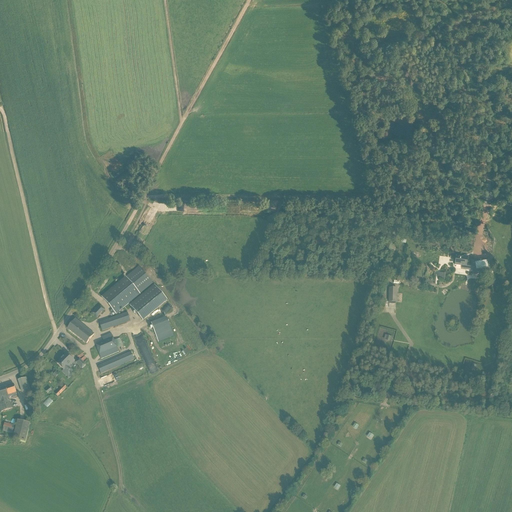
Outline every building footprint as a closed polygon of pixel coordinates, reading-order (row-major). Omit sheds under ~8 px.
[(391,225),(385,253),(390,255),(397,226),(391,225)] [(455,265),(455,266),(461,267),(466,267),(466,270),(474,271),(482,270),(483,273),(491,271),(489,259),(472,262),(473,266),(466,265),(467,259),(463,259),(456,257),(456,258),(455,265)] [(102,298),(105,301),(112,310),(114,312),(116,314),(153,284),(139,267),(102,298)] [(154,286),(130,306),(143,321),(167,301),(154,286)] [(388,303),(389,303),(389,304),(395,304),(395,303),(397,303),(397,288),(389,288),(388,303)] [(92,313),(95,317),(97,318),(104,311),(99,306),(92,313)] [(130,321),(127,313),(99,323),(102,331),(130,321)] [(151,324),(158,343),(174,336),(166,318),(151,324)] [(67,329),(71,332),(86,344),(94,334),(87,329),(79,323),(75,320),(67,329)] [(103,342),(95,345),(101,359),(119,352),(117,348),(123,346),(120,338),(114,341),(111,333),(102,337),(103,342)] [(134,360),(130,352),(97,366),(101,374),(134,360)] [(61,360),(57,364),(61,368),(64,371),(63,372),(66,375),(69,373),(71,371),(68,368),(68,367),(74,361),(71,357),(67,354),(61,360)] [(155,370),(149,356),(142,359),(148,374),(155,370)] [(79,359),(76,363),(82,369),(86,366),(79,359)] [(18,380),(19,385),(22,392),(29,390),(25,378),(18,380)] [(0,388),(0,409),(1,412),(12,409),(9,400),(8,398),(12,397),(13,398),(17,397),(13,385),(0,388)] [(12,440),(25,443),(30,424),(17,421),(16,426),(4,423),(2,431),(14,434),(12,440)]
